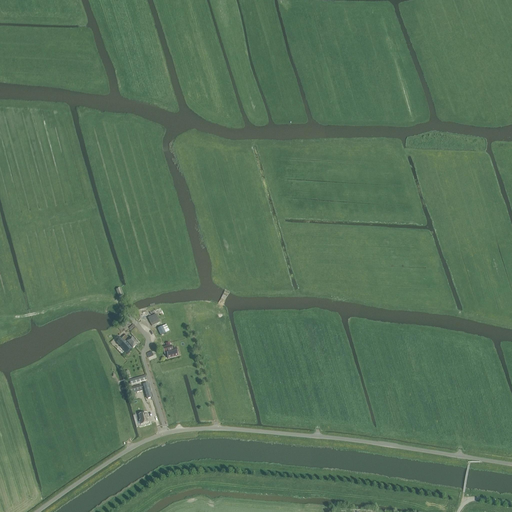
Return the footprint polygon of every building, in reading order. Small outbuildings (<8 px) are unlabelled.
[(157,316),(156,314),(148,318),(151,324),(159,321),(157,316)] [(158,329),(161,336),(166,334),(162,327),(158,329)] [(129,340),(125,336),(117,343),(127,354),(133,349),(127,343),(129,340)] [(127,343),(133,349),(138,344),(137,344),(132,338),(129,340),(127,343)] [(165,355),(167,354),(168,359),(178,356),(177,352),(176,348),(172,349),(171,346),(171,347),(170,343),(166,344),(167,348),(163,349),(165,355)] [(130,380),(131,385),(147,380),(145,375),(130,380)] [(143,385),(147,399),(152,398),(148,383),(143,385)] [(131,394),(132,394),(134,393),(143,391),(141,385),(132,388),(129,388),(131,394)] [(147,416),(148,416),(147,413),(139,415),(140,420),(139,421),(141,425),(148,423),(147,419),(147,416)]
